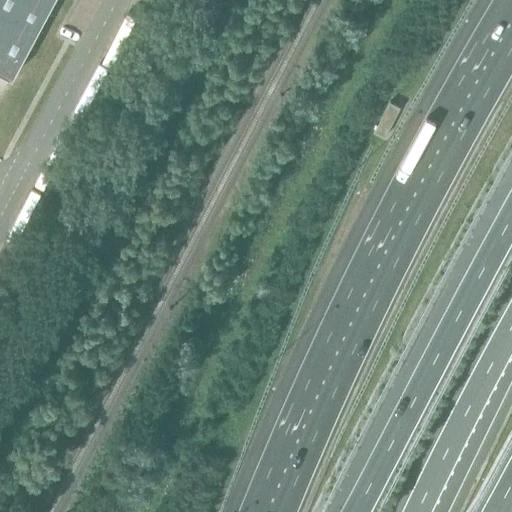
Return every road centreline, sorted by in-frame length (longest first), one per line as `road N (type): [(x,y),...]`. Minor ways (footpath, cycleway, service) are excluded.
road 1 (motorway): [(511,37),(363,310),(274,511)]
road 2 (motorway): [(511,199),(338,511)]
road 3 (unclassified): [(9,198),(116,0)]
road 4 (motorway): [(417,511),(511,326)]
